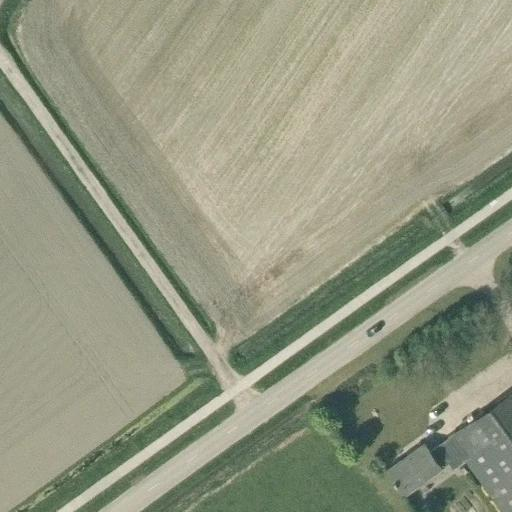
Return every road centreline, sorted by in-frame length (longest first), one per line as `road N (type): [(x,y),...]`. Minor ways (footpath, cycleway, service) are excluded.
road 1 (secondary): [(117,511),(511,232)]
road 2 (track): [(0,52),(255,411)]
